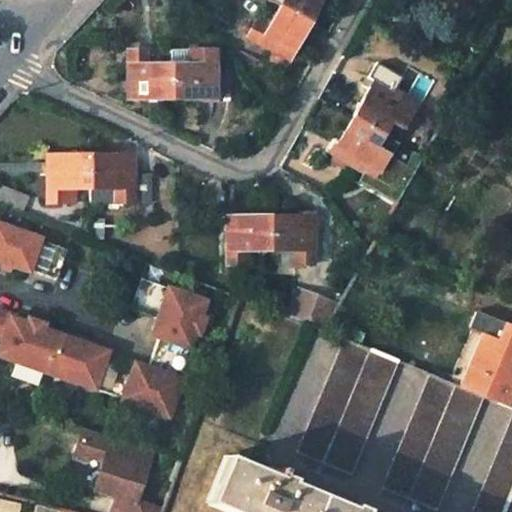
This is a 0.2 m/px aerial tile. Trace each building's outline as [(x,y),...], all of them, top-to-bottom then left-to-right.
[(264,0),(277,6),(307,21),(316,0),(264,0)] [(487,0),(421,0),(416,10),(438,22),(445,8),(465,19),(472,4),(465,0),(482,0),(487,2),(487,0)] [(271,17),(265,29),(252,22),(245,38),(288,59),(307,21),(277,6),(271,17)] [(213,51),(194,50),(193,65),(168,65),(169,100),(205,100),(213,100),(213,51)] [(144,51),(123,51),(125,100),(169,100),(168,65),(156,65),(145,66),(144,51)] [(413,104),(391,91),(397,81),(377,69),(350,116),(381,134),(387,123),(399,130),(413,104)] [(392,140),(381,134),(350,116),(329,153),(400,194),(414,169),(400,161),(385,152),(392,140)] [(407,149),(392,140),(385,152),(400,161),(407,149)] [(43,169),(43,205),(64,205),(64,191),(87,191),(88,156),(43,157),(43,169)] [(87,191),(87,204),(153,204),(153,175),(132,175),(132,156),(88,156),(87,191)] [(22,200),(4,192),(0,202),(19,209),(22,200)] [(242,255),(266,255),(266,219),(222,218),(221,267),(242,267),(242,255)] [(291,267),(311,267),(312,219),(266,219),(266,255),(291,256),(291,267)] [(0,260),(28,270),(29,268),(56,277),(66,246),(39,237),(39,236),(0,222),(0,260)] [(13,312),(0,306),(0,342),(2,343),(0,348),(0,354),(122,398),(122,400),(169,417),(183,379),(180,378),(196,332),(201,334),(207,317),(202,316),(208,300),(142,277),(133,302),(160,312),(153,334),(160,337),(149,367),(147,372),(133,367),(106,357),(109,350),(93,344),(94,339),(78,333),(76,338),(44,326),(46,322),(29,316),(28,320),(12,315),(13,312)] [(304,286),(291,317),(323,331),(340,300),(304,286)] [(511,331),(476,316),(450,382),(486,397),(511,406),(511,331)] [(353,472),(399,361),(345,339),(300,450),(353,472)] [(149,367),(135,362),(133,367),(147,372),(149,367)] [(433,375),(385,486),(439,508),(486,397),(450,382),(433,375)] [(511,511),(511,422),(474,511),(511,511)] [(107,460),(103,472),(98,476),(94,488),(118,496),(113,511),(163,511),(166,506),(139,498),(154,448),(85,427),(75,458),(88,461),(95,456),(107,460)] [(362,511),(229,457),(210,503),(232,511),(362,511)]
